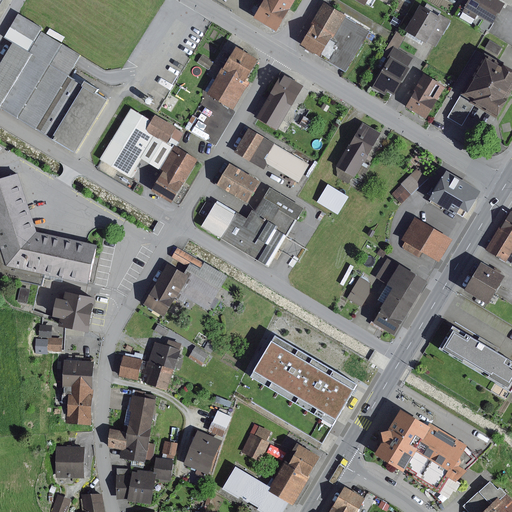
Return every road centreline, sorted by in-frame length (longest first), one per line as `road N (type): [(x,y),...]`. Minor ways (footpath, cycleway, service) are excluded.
road 1 (residential): [(113,511),(102,447),(106,363),(118,324),(178,224)]
road 2 (residential): [(401,359),(178,224)]
road 3 (residential): [(503,187),(281,51)]
road 4 (residential): [(178,224),(0,118)]
road 5 (residential): [(178,224),(281,51)]
road 6 (primary): [(503,187),(401,359)]
road 7 (primary): [(401,359),(338,463)]
